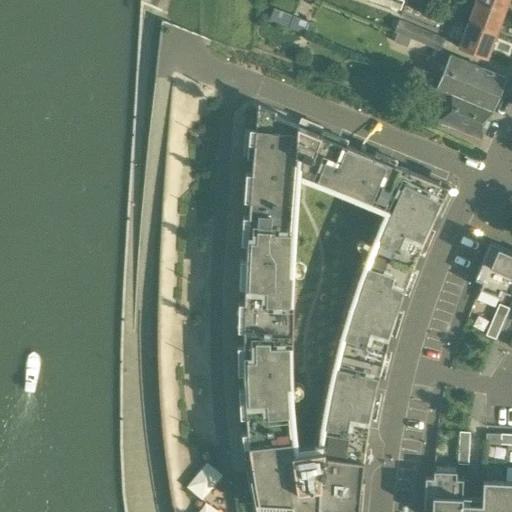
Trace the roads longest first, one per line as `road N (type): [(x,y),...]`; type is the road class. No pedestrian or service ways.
road 1 (residential): [(381,511),(418,315),(477,176)]
road 2 (residential): [(477,176),(168,52)]
